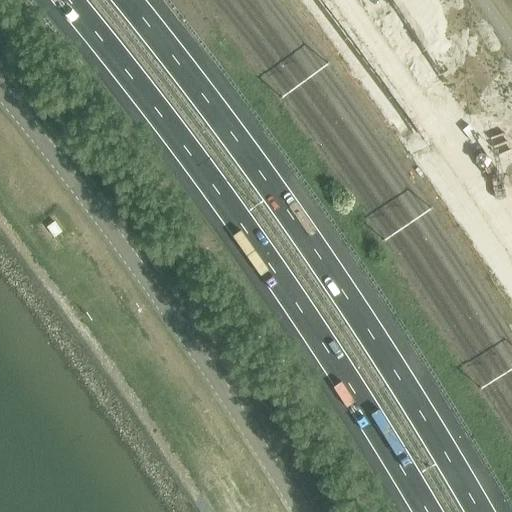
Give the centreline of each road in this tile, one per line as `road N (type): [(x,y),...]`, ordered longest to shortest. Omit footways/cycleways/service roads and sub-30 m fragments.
road 1 (motorway): [(66,0),(285,285),(426,511)]
road 2 (motorway): [(479,511),(331,275),(125,0)]
road 3 (unclassified): [(301,511),(135,266),(0,89)]
